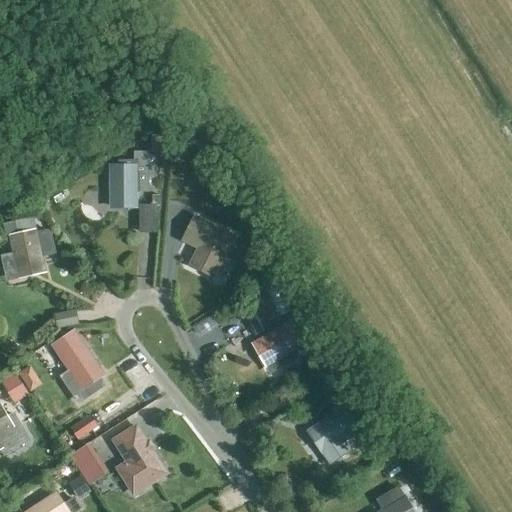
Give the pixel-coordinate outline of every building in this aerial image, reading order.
[(147,172),(135,172),(134,162),(119,162),(119,167),(109,167),(109,202),(119,202),(119,207),(135,207),(135,192),(147,192),(147,172)] [(215,271),(232,236),(194,217),(182,241),(197,248),(189,265),(203,271),(205,267),(215,271)] [(32,219),(15,223),(6,225),(19,281),(44,275),(40,256),(53,253),(48,232),(36,234),(32,219)] [(287,324),(253,344),(250,345),(268,376),(297,359),(299,361),(315,352),(296,319),(287,324)] [(73,331),(51,346),(68,370),(59,376),(72,394),(80,388),(87,398),(106,386),(99,376),(102,374),(73,331)] [(10,341),(5,350),(14,355),(20,346),(10,341)] [(333,347),(312,359),(321,374),(341,363),(333,347)] [(23,367),(30,391),(49,385),(42,361),(23,367)] [(1,383),(14,406),(29,397),(15,375),(1,383)] [(308,435),(329,464),(349,450),(341,439),(357,428),(343,407),(310,430),(312,432),(308,435)] [(0,408),(0,448),(0,447),(0,434),(11,427),(0,408)] [(71,430),(78,441),(97,428),(90,417),(71,430)] [(143,487),(164,474),(135,427),(113,440),(132,471),(123,476),(131,488),(140,483),(143,487)] [(87,445),(70,455),(89,486),(105,475),(87,445)] [(81,478),(68,485),(78,502),(91,494),(81,478)] [(16,507),(18,511),(69,511),(52,484),(16,507)] [(383,510),(379,511),(422,511),(406,486),(398,490),(396,486),(376,498),(383,510)]
